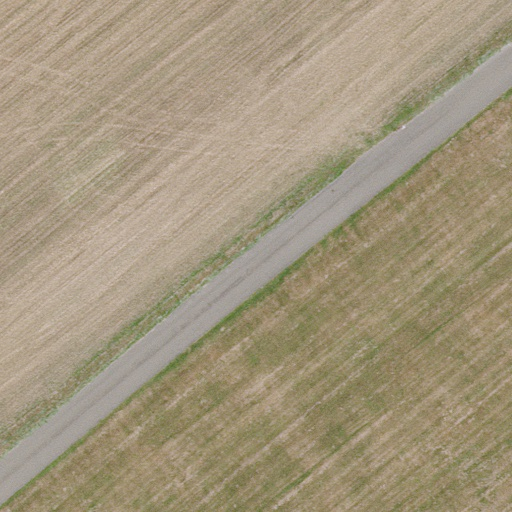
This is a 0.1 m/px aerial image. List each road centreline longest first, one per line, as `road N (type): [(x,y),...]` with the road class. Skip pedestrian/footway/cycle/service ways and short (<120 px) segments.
road 1 (unclassified): [(511,72),(0,486)]
road 2 (track): [(401,161),(368,138),(261,0)]
